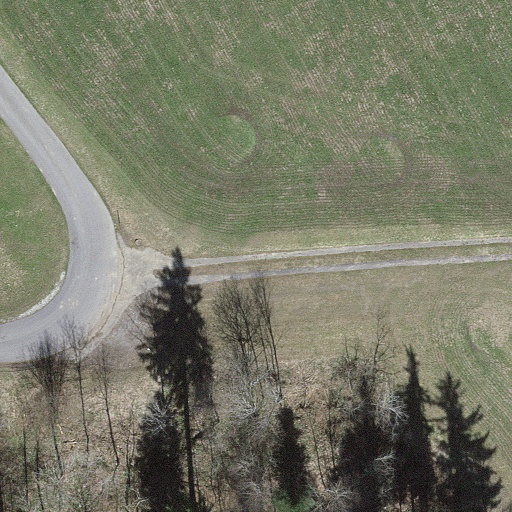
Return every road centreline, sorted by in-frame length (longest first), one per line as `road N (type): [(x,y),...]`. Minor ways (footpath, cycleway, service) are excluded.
road 1 (track): [(511,248),(94,287)]
road 2 (unclassified): [(0,343),(54,328),(94,287),(98,235),(0,95)]
